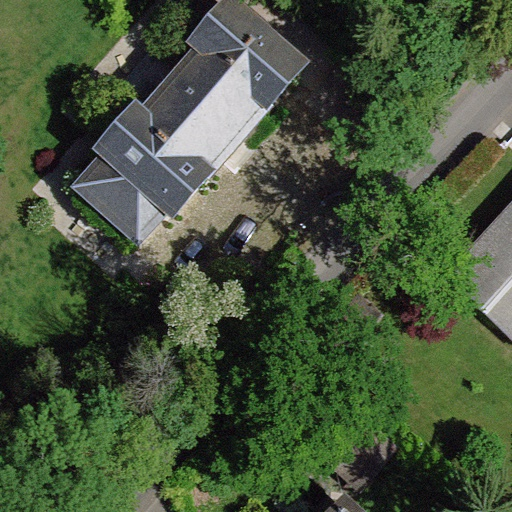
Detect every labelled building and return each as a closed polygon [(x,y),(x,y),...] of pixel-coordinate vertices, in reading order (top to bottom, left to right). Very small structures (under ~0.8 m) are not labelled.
[(475,3),(455,25),(478,46),(498,24),(475,3)] [(241,26),(83,197),(140,248),(170,215),(175,218),(299,77),(241,26)] [(407,108),(353,62),(314,106),(367,152),(377,141),(407,108)] [(422,122),(407,108),(377,141),(393,155),(422,122)] [(511,220),(453,284),(511,337),(511,220)] [(335,405),(306,440),(364,488),(393,453),(335,405)]
